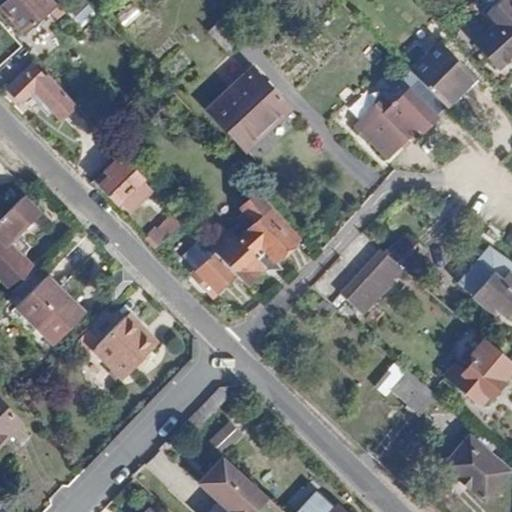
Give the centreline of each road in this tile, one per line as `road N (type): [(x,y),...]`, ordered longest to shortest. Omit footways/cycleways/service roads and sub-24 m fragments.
road 1 (residential): [(229,349),(391,188),(418,181),(511,203)]
road 2 (residential): [(229,349),(0,118)]
road 3 (residential): [(395,511),(229,349)]
road 4 (residential): [(68,511),(229,349)]
